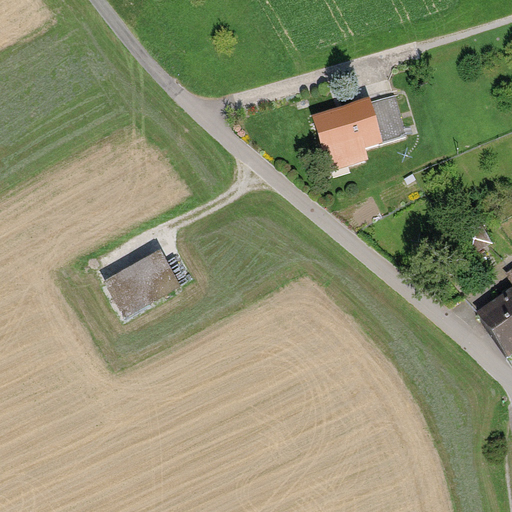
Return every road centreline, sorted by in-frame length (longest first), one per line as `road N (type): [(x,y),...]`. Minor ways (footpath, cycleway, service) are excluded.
road 1 (unclassified): [(95,0),(202,119),(511,384)]
road 2 (track): [(271,176),(97,265)]
